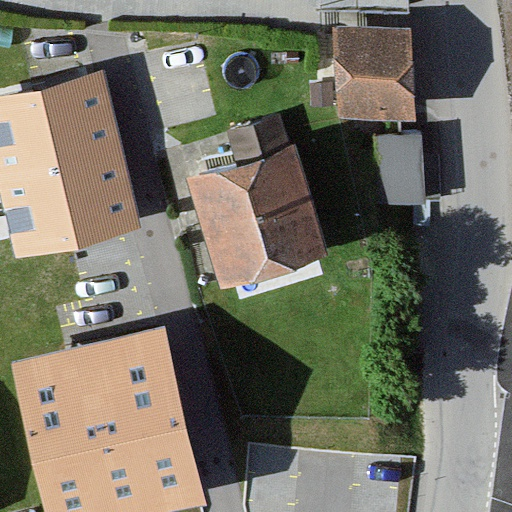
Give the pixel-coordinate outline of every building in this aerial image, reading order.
[(426,20),(346,24),(350,110),(430,106),(426,20)] [(90,65),(0,87),(0,140),(25,240),(128,215),(90,65)] [(425,121),(364,125),(370,188),(431,180),(425,121)] [(315,128),(204,163),(239,273),(350,238),(315,128)] [(159,313),(11,350),(50,511),(126,511),(204,493),(159,313)]
